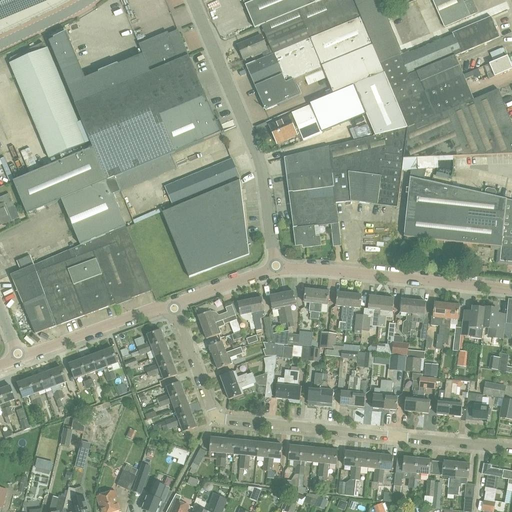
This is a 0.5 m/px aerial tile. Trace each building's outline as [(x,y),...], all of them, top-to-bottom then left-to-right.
[(47,0),(0,0),(0,20),(48,0),(47,0)] [(299,11),(324,0),(243,0),(245,5),(255,28),(262,26),(299,11)] [(302,19),(266,35),(270,45),(274,54),(361,17),(353,0),(324,0),(299,11),(302,19)] [(432,0),(444,28),(475,14),(476,10),(472,0),(471,0),(464,3),(462,0),(432,0)] [(299,11),(262,26),(266,35),(302,19),(299,11)] [(361,17),(274,54),(264,58),(246,66),(266,110),(300,95),(294,80),(323,67),(334,94),(384,73),(361,17)] [(397,103),(463,75),(456,56),(500,38),(491,17),(452,33),(453,35),(409,54),(408,51),(380,63),(397,103)] [(151,72),(189,56),(179,33),(170,37),(168,32),(139,44),(151,72)] [(150,72),(143,55),(85,79),(66,33),(49,42),(75,104),(123,84),(150,72)] [(274,54),(270,45),(266,47),(261,35),(238,45),(243,58),(258,52),(259,53),(262,52),(264,58),(274,54)] [(13,62),(10,63),(50,158),(86,143),(77,123),(79,122),(48,48),(46,48),(44,42),(11,58),(13,62)] [(469,61),(479,56),(477,52),(467,56),(469,61)] [(94,147),(107,181),(113,195),(121,192),(115,178),(221,133),(218,127),(222,126),(219,120),(216,121),(206,96),(189,56),(151,72),(150,72),(123,84),(75,104),(94,147)] [(495,77),(511,70),(511,66),(508,56),(490,64),(493,72),(487,74),(489,80),(495,77)] [(375,136),(384,134),(408,128),(384,73),(354,86),(354,87),(355,87),(367,115),(375,136)] [(474,100),(463,75),(397,103),(408,128),(474,100)] [(320,93),(331,89),(329,84),(318,88),(320,93)] [(355,87),(354,87),(292,113),(304,141),(367,115),(355,87)] [(474,100),(408,128),(404,157),(418,157),(434,156),(511,153),(511,122),(498,90),(474,100)] [(280,142),(296,135),(289,117),(272,124),(280,142)] [(384,134),(375,205),(398,208),(402,170),(404,157),(408,128),(384,134)] [(384,134),(375,136),(329,147),(331,169),(336,203),(351,202),(375,205),(384,134)] [(94,147),(14,181),(27,214),(61,199),(81,245),(96,239),(97,239),(127,227),(113,195),(107,181),(94,147)] [(331,169),(329,147),(284,158),(287,176),(331,169)] [(418,157),(419,170),(435,169),(434,156),(418,157)] [(418,157),(404,157),(402,170),(419,170),(418,157)] [(173,205),(240,177),(232,158),(165,186),(173,205)] [(331,169),(287,176),(289,192),(293,192),(294,204),(333,198),(333,204),(336,203),(331,169)] [(501,247),(508,200),(508,199),(412,178),(405,236),(501,247)] [(240,181),(163,213),(190,277),(249,255),(240,181)] [(6,210),(15,206),(9,193),(0,196),(0,224),(11,221),(6,210)] [(338,223),(336,203),(333,204),(333,198),(294,204),(297,220),(303,220),(303,222),(308,222),(308,227),(315,226),(331,224),(338,223)] [(511,200),(508,200),(501,247),(500,260),(511,261),(511,200)] [(303,220),(297,220),(298,228),(293,229),(296,247),(306,245),(306,248),(321,246),(320,237),(316,238),(315,226),(308,227),(308,222),(303,222),(303,220)] [(339,223),(338,223),(331,224),(333,238),(341,237),(339,223)] [(97,239),(96,239),(119,301),(121,300),(121,301),(132,297),(133,298),(153,291),(127,227),(97,239)] [(96,239),(81,245),(81,246),(11,275),(36,334),(117,304),(116,302),(119,301),(96,239)] [(314,323),(318,291),(305,289),(304,303),(310,303),(309,312),(311,312),(310,319),(312,319),(312,323),(314,323)] [(323,291),(318,291),(314,323),(317,324),(317,320),(319,320),(320,313),(321,313),(322,305),(328,305),(330,292),(329,292),(329,290),(324,289),(323,291)] [(294,292),(282,294),(288,323),(292,322),(289,306),(296,305),(294,292)] [(349,307),(350,294),(338,293),(336,306),(343,307),(342,315),(343,315),(342,322),(346,323),(347,323),(348,315),(348,307),(349,307)] [(288,323),(282,294),(270,296),(272,310),(278,308),(280,317),(281,316),(283,324),(288,323)] [(350,294),(349,307),(360,309),(362,295),(350,294)] [(379,326),(380,316),(382,297),(370,296),(369,309),(375,310),(373,326),(379,326)] [(394,299),(382,297),(380,316),(392,317),(393,312),(394,299)] [(262,298),(250,301),(256,329),(257,333),(261,332),(260,328),(258,321),(260,321),(258,313),(265,311),(262,298)] [(411,330),(414,301),(402,300),(401,313),(407,314),(407,321),(404,323),(403,333),(404,335),(410,336),(411,330)] [(256,329),(250,301),(238,303),(241,316),(248,315),(249,323),(251,323),(252,329),(256,329)] [(426,302),(414,301),(411,330),(416,330),(417,323),(424,317),(422,328),(421,330),(420,339),(426,340),(429,319),(425,316),(426,302)] [(442,349),(444,335),(447,304),(435,303),(434,316),(432,316),(431,325),(440,326),(439,335),(438,335),(436,349),(442,349)] [(460,306),(447,304),(444,335),(449,335),(450,326),(450,324),(458,322),(458,319),(460,306)] [(203,328),(236,316),(232,305),(226,308),(227,313),(219,316),(218,313),(214,312),(212,312),(211,312),(199,317),(203,328)] [(463,320),(462,328),(461,335),(471,336),(471,338),(482,340),(483,329),(486,308),(485,308),(485,309),(473,308),(473,311),(464,310),(463,320)] [(506,315),(498,314),(498,310),(486,308),(483,329),(484,329),(484,328),(490,328),(489,335),(491,337),(504,339),(505,324),(506,315)] [(236,316),(203,328),(207,339),(222,334),(220,328),(226,326),(225,324),(238,320),(236,316)] [(362,330),(364,316),(357,316),(356,330),(362,330)] [(460,340),(461,335),(462,328),(456,328),(453,351),(459,351),(460,340)] [(275,344),(273,334),(272,329),(265,330),(268,343),(275,344)] [(139,351),(165,342),(161,330),(148,335),(150,343),(138,347),(139,351)] [(292,347),(292,345),(290,334),(289,331),(273,334),(275,344),(278,345),(284,346),(292,347)] [(328,349),(329,333),(322,332),(320,348),(328,349)] [(329,333),(328,349),(335,350),(342,351),(344,351),(345,345),(335,344),(337,334),(329,333)] [(300,336),(290,334),(292,345),(299,346),(300,336)] [(256,336),(247,339),(249,345),(258,342),(256,336)] [(300,336),(299,346),(311,347),(313,337),(300,336)] [(169,353),(165,342),(139,351),(141,355),(153,351),(156,358),(169,353)] [(227,354),(227,353),(223,342),(210,347),(214,358),(227,354)] [(409,343),(394,342),(392,354),(408,355),(409,343)] [(308,361),(309,348),(303,347),(301,360),(308,361)] [(113,348),(102,352),(108,368),(119,364),(113,348)] [(227,354),(214,358),(218,369),(231,365),(229,359),(243,353),(242,348),(234,351),(234,350),(227,353),(227,354)] [(320,349),(309,348),(308,361),(315,362),(316,354),(320,354),(320,349)] [(342,351),(341,357),(341,358),(358,359),(358,352),(344,351),(342,351)] [(469,369),(471,352),(463,351),(461,369),(469,369)] [(108,368),(102,352),(91,356),(97,372),(108,368)] [(364,353),(358,352),(358,359),(365,360),(365,368),(373,369),(374,354),(364,353)] [(169,353),(156,358),(158,365),(146,369),(147,373),(155,371),(160,369),(174,364),(169,353)] [(509,355),(502,354),(499,372),(507,373),(509,355)] [(390,355),(389,370),(405,371),(407,357),(392,355),(390,355)] [(91,356),(80,360),(86,376),(97,372),(91,356)] [(276,357),(276,356),(264,359),(266,366),(265,374),(268,373),(275,374),(275,369),(276,357)] [(420,372),(421,359),(407,358),(406,370),(420,372)] [(126,369),(138,364),(136,359),(124,363),(126,369)] [(86,376),(80,360),(70,364),(75,380),(86,376)] [(178,375),(174,364),(160,369),(164,380),(178,375)] [(439,365),(425,364),(424,376),(437,377),(439,365)] [(61,368),(51,372),(63,407),(64,407),(68,405),(65,398),(62,390),(60,385),(67,383),(61,368)] [(323,374),(321,403),(332,405),(334,391),(328,391),(329,382),(327,382),(328,375),(327,375),(328,368),(324,368),(324,371),(323,374)] [(323,374),(324,371),(318,370),(316,389),(310,389),(308,402),(321,403),(323,374)] [(288,400),(291,371),(286,371),(285,379),(278,379),(278,385),(277,385),(276,399),(288,400)] [(300,372),(296,372),(291,371),(288,400),(293,400),(293,403),(300,404),(300,401),(302,388),(298,387),(300,372)] [(51,372),(40,376),(45,391),(52,388),(53,394),(56,401),(57,401),(59,408),(63,407),(51,372)] [(252,378),(252,379),(254,378),(253,374),(244,377),(244,375),(236,378),(234,372),(221,377),(225,388),(252,378)] [(268,373),(265,398),(272,399),(275,374),(268,373)] [(45,391),(40,376),(29,380),(39,407),(44,406),(39,393),(45,391)] [(355,378),(350,377),(348,392),(342,392),(340,405),(353,406),(356,378),(355,378)] [(421,377),(419,391),(418,400),(417,413),(429,414),(431,401),(424,400),(425,388),(436,389),(437,379),(421,377)] [(252,378),(225,388),(230,400),(242,395),(240,389),(247,386),(247,385),(254,383),(252,379),(252,378)] [(361,378),(356,378),(353,406),(364,408),(366,394),(360,394),(361,378)] [(39,407),(29,380),(18,384),(23,399),(31,396),(35,409),(39,407)] [(386,396),(388,381),(382,380),(380,395),(374,395),(373,408),(385,410),(386,396)] [(449,416),(453,381),(447,380),(444,402),(439,401),(437,415),(449,416)] [(392,381),(388,381),(386,396),(385,410),(397,411),(398,398),(391,397),(392,381)] [(453,381),(449,416),(461,417),(463,404),(462,404),(462,401),(459,397),(457,397),(457,395),(458,381),(453,381)] [(159,403),(185,394),(181,383),(167,387),(170,395),(157,399),(159,403)] [(495,397),(497,385),(486,383),(484,395),(495,397)] [(497,385),(495,397),(504,398),(506,387),(497,385)] [(0,391),(4,404),(11,422),(15,421),(13,415),(11,407),(12,407),(10,402),(15,400),(11,386),(0,390),(0,391)] [(0,391),(0,405),(2,410),(5,418),(7,424),(11,422),(4,404),(0,391)] [(418,400),(419,391),(414,391),(413,398),(407,397),(407,398),(406,398),(405,412),(417,413),(418,400)] [(185,394),(159,403),(161,408),(173,403),(176,410),(189,405),(185,394)] [(487,420),(488,407),(481,406),(482,398),(480,397),(480,395),(469,394),(466,411),(474,412),(474,419),(487,420)] [(511,400),(503,398),(500,418),(511,419),(511,400)] [(189,405),(176,410),(178,417),(165,421),(167,426),(180,421),(193,416),(189,405)] [(147,420),(157,416),(155,411),(146,415),(147,420)] [(197,428),(193,416),(180,421),(167,426),(169,430),(181,425),(184,432),(197,428)] [(27,419),(20,421),(22,426),(14,429),(16,434),(24,431),(31,428),(27,419)] [(133,426),(131,429),(127,437),(134,440),(137,432),(136,432),(138,428),(133,426)] [(72,431),(65,430),(62,446),(70,447),(72,431)] [(222,454),(223,439),(212,438),(210,453),(216,453),(216,458),(217,458),(216,466),(221,467),(222,459),(223,454),(222,454)] [(235,441),(223,439),(222,454),(223,454),(222,459),(221,467),(225,467),(226,454),(234,455),(235,441)] [(247,442),(235,441),(234,455),(241,456),(240,469),(239,481),(243,481),(244,469),(246,456),(247,442)] [(246,456),(244,469),(249,470),(250,457),(258,457),(259,443),(247,442),(246,456)] [(259,443),(258,457),(264,458),(263,471),(268,472),(269,458),(271,444),(259,443)] [(269,458),(268,472),(272,472),(274,459),(281,460),(283,445),(271,444),(269,458)] [(301,462),(303,447),(290,446),(289,460),(295,461),(294,466),(296,466),(295,474),(291,481),(284,480),(284,491),(298,492),(299,487),(301,467),(301,462)] [(314,448),(303,447),(301,462),(313,463),(314,448)] [(314,448),(313,463),(320,464),(320,468),(319,468),(318,477),(319,477),(318,489),(323,490),(324,477),(325,464),(326,450),(314,448)] [(194,475),(197,469),(207,452),(201,449),(190,468),(192,469),(190,473),(194,475)] [(325,464),(324,477),(328,478),(329,469),(328,469),(329,465),(336,466),(338,451),(326,450),(325,464)] [(356,467),(358,453),(346,452),(344,466),(356,467)] [(369,454),(358,453),(356,467),(368,469),(369,454)] [(381,455),(369,454),(368,469),(380,470),(381,455)] [(393,457),(381,455),(380,470),(392,471),(393,457)] [(414,489),(417,459),(404,458),(403,473),(410,473),(409,479),(410,479),(409,488),(414,489)] [(430,461),(417,459),(414,489),(418,489),(419,481),(421,481),(421,475),(428,475),(430,461)] [(455,478),(457,463),(444,462),(443,477),(450,478),(448,495),(454,496),(455,478)] [(470,465),(457,463),(455,478),(454,496),(459,496),(460,485),(461,485),(462,479),(469,479),(470,465)] [(503,479),(504,470),(492,468),(492,465),(484,464),(482,475),(488,476),(498,478),(503,479)] [(142,465),(136,484),(144,486),(150,467),(142,465)] [(130,468),(128,472),(124,471),(117,485),(130,491),(136,476),(138,472),(130,468)] [(511,480),(511,471),(504,470),(503,479),(509,480),(511,480)] [(354,496),(356,472),(351,472),(350,480),(347,483),(340,482),(339,495),(354,496)] [(401,493),(402,487),(403,474),(396,474),(394,493),(401,493)] [(498,478),(488,476),(485,488),(486,488),(496,490),(496,489),(498,478)] [(434,497),(435,482),(428,481),(427,497),(434,497)] [(149,496),(143,510),(147,511),(146,511),(157,511),(161,502),(164,503),(169,489),(166,487),(155,483),(150,496),(149,496)] [(463,511),(472,511),(473,500),(474,500),(475,485),(466,484),(465,499),(465,500),(463,511)] [(486,488),(484,500),(495,502),(495,501),(497,490),(496,489),(496,490),(486,488)] [(75,490),(69,489),(67,498),(64,510),(70,511),(69,511),(84,511),(88,510),(84,497),(78,499),(75,490)] [(101,511),(113,511),(121,510),(115,491),(96,497),(101,511)] [(434,497),(433,509),(440,510),(441,493),(434,493),(434,497)] [(211,503),(207,511),(206,511),(202,510),(195,508),(193,511),(221,511),(226,499),(214,494),(214,496),(211,503)] [(304,503),(307,496),(292,494),(291,496),(284,511),(285,511),(294,511),(298,503),(303,505),(304,503)] [(307,496),(304,503),(314,507),(319,495),(318,495),(307,494),(307,496)] [(186,511),(189,506),(179,503),(182,497),(176,495),(166,511),(186,511)] [(53,510),(53,511),(63,511),(64,510),(67,498),(59,496),(56,509),(53,510)] [(319,497),(316,507),(325,510),(326,507),(328,508),(330,502),(328,502),(328,501),(319,497)] [(495,502),(484,500),(482,511),(493,511),(496,502),(495,501),(495,502)] [(388,511),(385,502),(374,507),(375,511),(388,511)]
